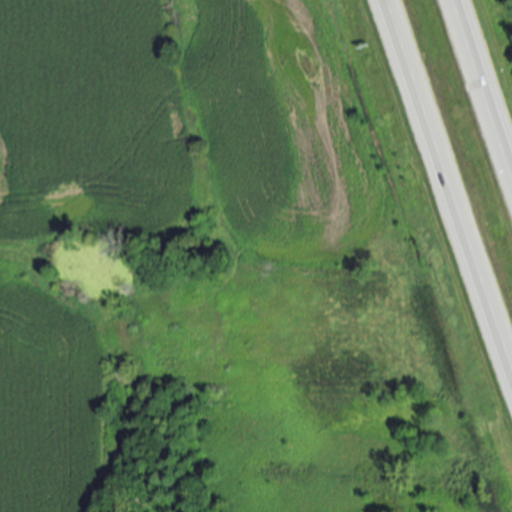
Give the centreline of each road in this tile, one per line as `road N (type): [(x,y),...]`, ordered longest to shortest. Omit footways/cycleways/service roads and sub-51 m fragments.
road 1 (motorway): [(393,0),(511,344)]
road 2 (motorway): [(511,147),(461,0)]
